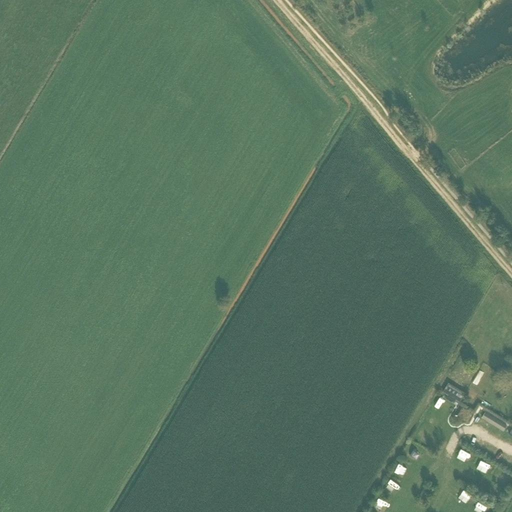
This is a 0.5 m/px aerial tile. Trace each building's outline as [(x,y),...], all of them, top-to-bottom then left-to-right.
[(448,384),(443,393),(447,395),(456,400),(459,402),(464,394),(448,384)] [(504,430),(507,423),(484,412),(481,419),(504,430)] [(419,428),(415,436),(423,441),(428,433),(419,428)] [(406,457),(414,461),(419,451),(410,447),(406,457)] [(394,475),(402,479),(407,471),(398,467),(394,475)] [(459,488),(455,496),(464,501),(469,492),(459,488)] [(480,501),(475,509),(480,511),(484,511),(488,505),(480,501)]
